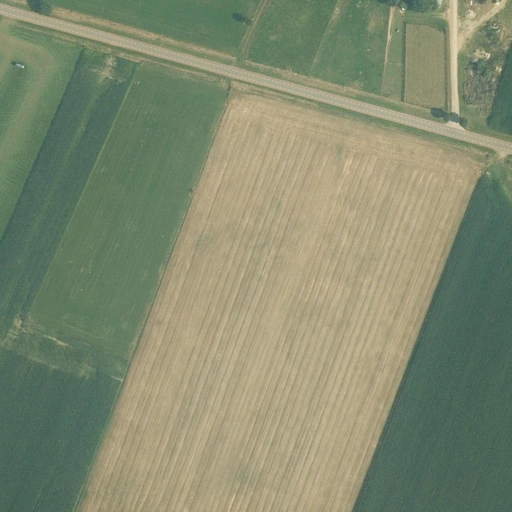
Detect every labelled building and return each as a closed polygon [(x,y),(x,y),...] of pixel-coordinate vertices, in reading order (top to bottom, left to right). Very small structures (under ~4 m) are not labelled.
[(169,84),(188,88),(190,76),(171,72),(169,84)] [(206,91),(208,86),(192,82),(191,86),(206,91)] [(221,124),(186,115),(187,108),(174,104),(162,151),(223,167),(233,127),(226,126),(229,114),(224,113),(221,124)] [(136,174),(136,192),(151,193),(152,175),(136,174)] [(119,293),(126,261),(99,255),(92,287),(119,293)]
